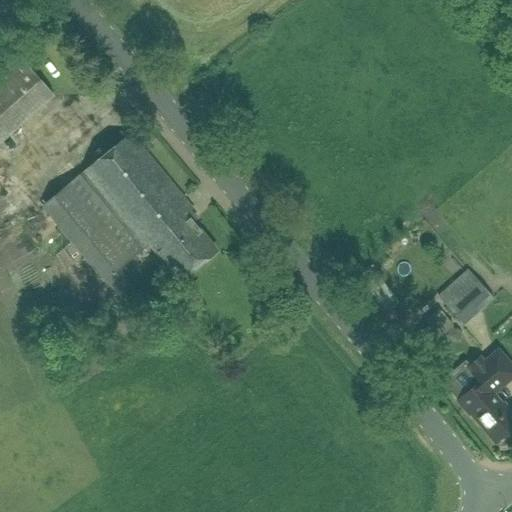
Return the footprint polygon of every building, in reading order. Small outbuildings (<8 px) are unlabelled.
[(18,58),(0,73),(0,93),(24,121),(52,97),(18,58)] [(148,243),(184,216),(192,210),(130,135),(43,206),(114,294),(132,279),(121,266),(148,243)] [(179,282),(215,253),(184,216),(148,243),(179,282)] [(462,326),(492,300),(466,272),(437,298),(462,326)] [(32,325),(67,312),(60,291),(24,304),(32,325)] [(470,415),(494,443),(507,431),(509,433),(511,430),(511,417),(509,415),(507,416),(504,412),(505,408),(501,404),(498,406),(490,395),(511,376),(511,370),(495,351),(481,363),(476,358),(465,367),(462,364),(440,383),(469,416),(470,415)]
